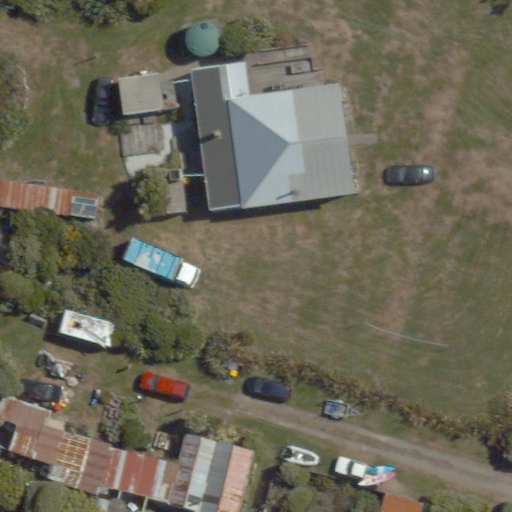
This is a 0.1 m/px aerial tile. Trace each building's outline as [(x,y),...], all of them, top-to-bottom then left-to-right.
[(197,112),(206,213),(362,199),(352,93),(253,102),(249,69),(124,80),(127,118),(197,112)] [(3,176),(0,191),(0,204),(100,221),(104,194),(3,176)] [(67,309),(61,332),(111,346),(118,323),(67,309)] [(0,426),(15,430),(9,452),(55,464),(51,478),(176,511),(235,511),(252,452),(199,438),(189,473),(67,440),(73,419),(2,400),(0,407),(0,426)] [(427,511),(430,498),(386,490),(381,511),(427,511)]
